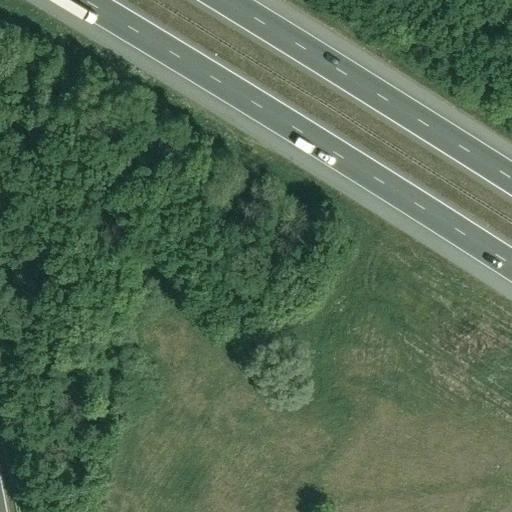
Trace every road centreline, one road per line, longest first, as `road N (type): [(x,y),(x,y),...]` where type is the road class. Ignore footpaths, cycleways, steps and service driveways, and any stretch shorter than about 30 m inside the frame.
road 1 (motorway): [(79,0),(511,267)]
road 2 (motorway): [(511,180),(223,0)]
